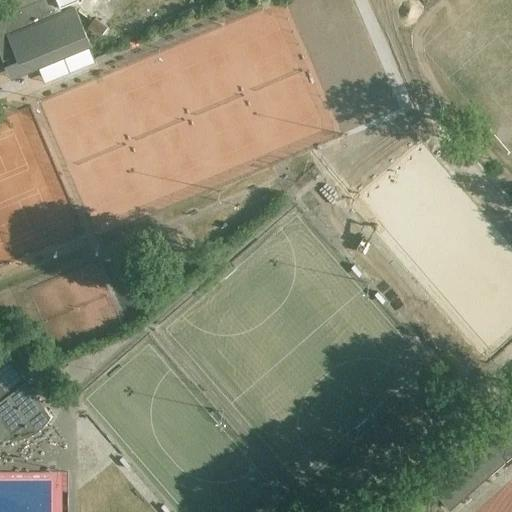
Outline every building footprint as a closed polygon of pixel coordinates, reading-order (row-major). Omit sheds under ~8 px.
[(26,16),(19,0),(7,0),(0,6),(0,10),(9,32),(8,33),(20,60),(37,67),(90,45),(75,8),(62,13),(59,5),(58,3),(26,16)] [(58,3),(56,0),(19,0),(26,16),(58,3)] [(0,438),(3,439),(11,439),(20,438),(28,436),(35,432),(42,427),(48,421),(51,415),(29,386),(31,385),(0,344),(0,438)] [(475,424),(460,437),(439,455),(447,465),(458,456),(481,482),(511,454),(511,412),(510,410),(484,433),(475,424)] [(458,456),(447,465),(427,483),(450,509),(481,482),(458,456)]
